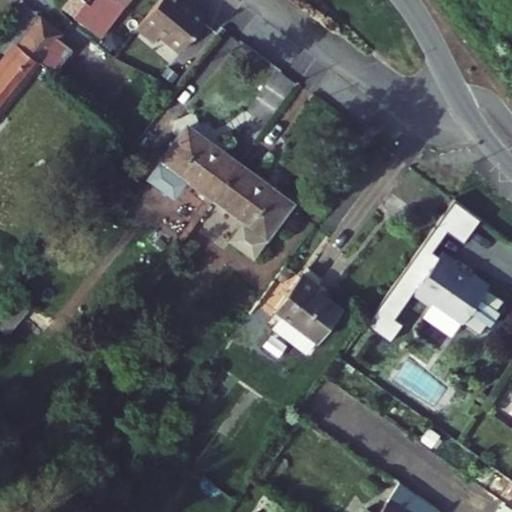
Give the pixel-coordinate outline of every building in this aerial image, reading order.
[(122,0),(101,26),(124,43),(142,20),(132,12),(142,0),(122,0)] [(223,18),(201,0),(174,0),(152,27),(171,43),(176,36),(195,52),(223,18)] [(17,64),(12,60),(0,75),(0,129),(42,79),(75,38),(79,32),(54,18),(17,64)] [(90,52),(75,38),(42,79),(56,92),(90,52)] [(255,168),(205,131),(167,183),(192,202),(206,184),(230,202),(255,168)] [(265,257),(302,202),(255,168),(230,202),(256,221),(242,240),(265,257)] [(466,210),(448,233),(458,241),(475,253),(493,229),(466,210)] [(458,241),(448,233),(433,253),(444,261),(458,241)] [(467,278),(469,274),(453,262),(450,266),(444,261),(433,253),(410,285),(428,298),(424,303),(441,315),(444,311),(492,345),(499,336),(503,339),(511,326),(511,324),(509,322),(511,317),(511,310),(499,301),(502,297),(486,285),(483,290),(467,278)] [(335,295),(318,283),(294,322),(301,327),(293,338),(328,363),(358,321),(330,302),(335,295)] [(428,298),(410,285),(392,311),(409,323),(424,303),(428,298)] [(26,312),(13,302),(0,318),(0,328),(8,336),(26,312)] [(392,311),(381,327),(405,345),(417,329),(409,323),(392,311)] [(192,434),(227,393),(214,383),(181,426),(192,434)] [(180,480),(190,468),(181,461),(172,474),(180,480)] [(400,511),(446,511),(416,491),(400,511)]
